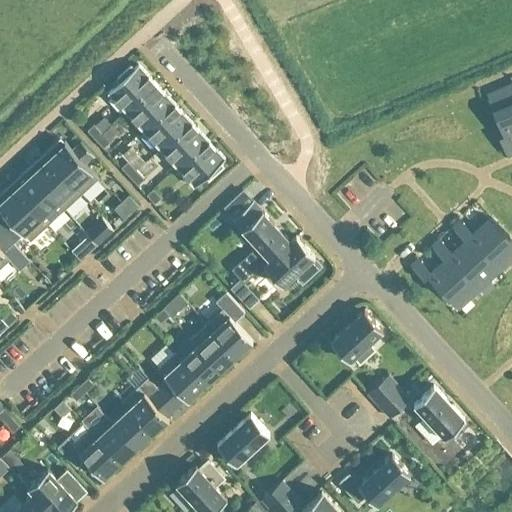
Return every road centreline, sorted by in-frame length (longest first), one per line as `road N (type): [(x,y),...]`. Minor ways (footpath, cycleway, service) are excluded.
road 1 (residential): [(364,268),(156,43)]
road 2 (residential): [(511,429),(364,268)]
road 3 (residential): [(271,353),(117,497)]
road 4 (residential): [(364,268),(271,353)]
